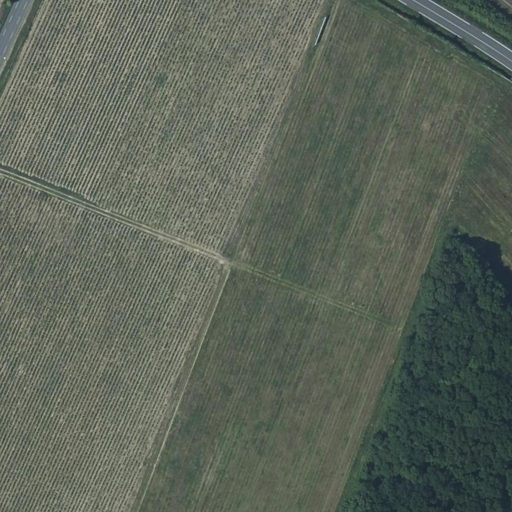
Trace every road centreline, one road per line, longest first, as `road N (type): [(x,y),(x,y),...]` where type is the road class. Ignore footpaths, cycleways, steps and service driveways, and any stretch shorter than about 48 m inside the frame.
road 1 (track): [(134,511),(227,265),(409,335),(447,224)]
road 2 (track): [(0,177),(227,265),(329,0)]
road 3 (track): [(511,298),(447,224),(497,89),(351,0)]
road 4 (track): [(351,511),(409,335)]
